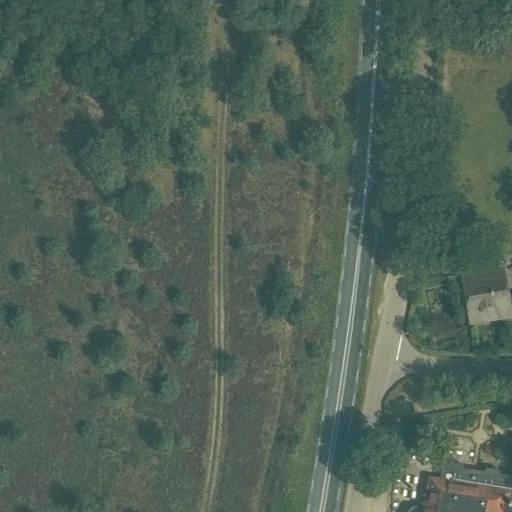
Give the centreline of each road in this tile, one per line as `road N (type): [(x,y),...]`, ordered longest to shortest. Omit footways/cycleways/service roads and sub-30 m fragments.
road 1 (primary): [(325,511),(356,295),(378,0)]
road 2 (unclassified): [(382,358),(413,186),(426,0)]
road 3 (unclassified): [(354,511),(382,358)]
road 4 (unclassified): [(382,358),(511,370)]
